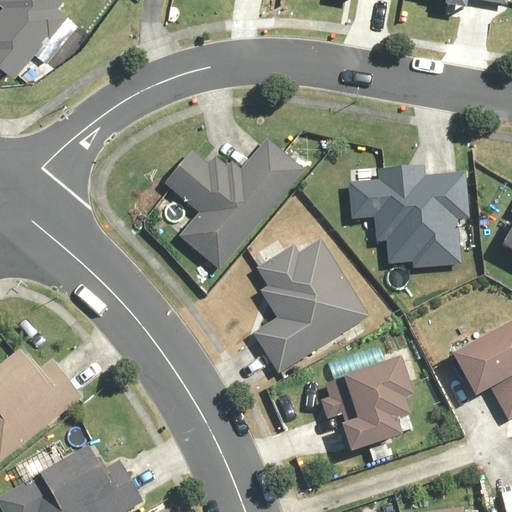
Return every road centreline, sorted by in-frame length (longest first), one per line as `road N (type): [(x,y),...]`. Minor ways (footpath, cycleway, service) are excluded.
road 1 (residential): [(15,208),(49,159),(93,117),(194,73),(276,59),(511,98)]
road 2 (residential): [(243,511),(203,414),(162,353),(105,282),(15,208)]
